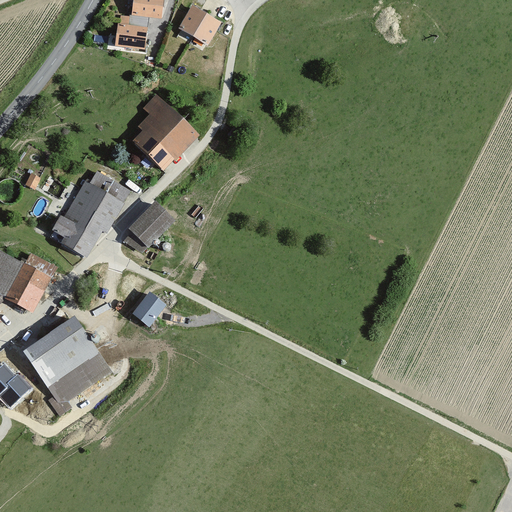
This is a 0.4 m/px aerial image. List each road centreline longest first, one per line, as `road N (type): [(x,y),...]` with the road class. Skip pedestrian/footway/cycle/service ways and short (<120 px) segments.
road 1 (track): [(100,248),(511,455)]
road 2 (residential): [(239,0),(245,2),(220,113),(207,137),(0,343)]
road 3 (secondary): [(92,0),(0,124)]
